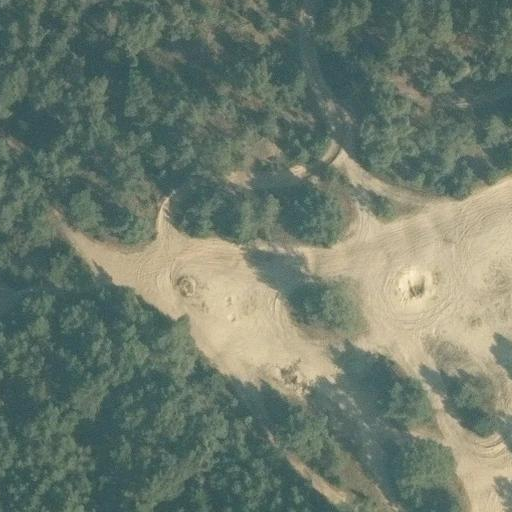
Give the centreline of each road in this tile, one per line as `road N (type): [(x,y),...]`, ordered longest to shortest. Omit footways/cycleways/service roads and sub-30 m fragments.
road 1 (track): [(494,511),(406,439),(184,329),(105,258)]
road 2 (track): [(0,150),(52,219),(105,258)]
